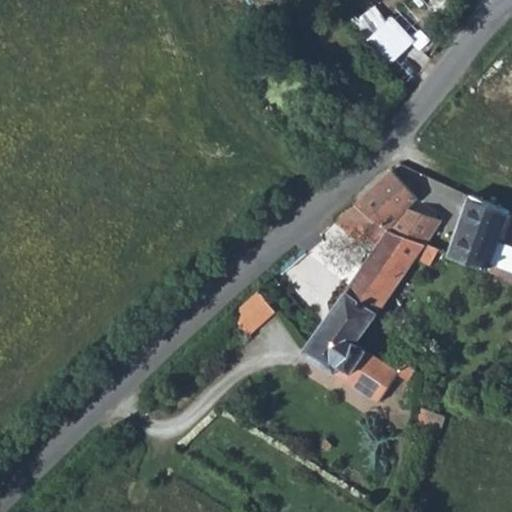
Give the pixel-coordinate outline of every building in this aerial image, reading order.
[(412,38),(394,19),(371,40),(390,59),(412,39),(412,38)] [(412,39),(421,48),(430,40),(420,30),(412,38),(412,39)] [(333,100),(360,128),(368,121),(357,110),(357,109),(341,92),(333,100)] [(372,187),(355,203),(357,205),(390,230),(425,245),(442,220),(405,207),(407,205),(412,204),(413,203),(418,198),(392,170),(372,187)] [(472,196),(450,256),(488,270),(491,262),(511,269),(511,247),(498,242),(511,213),(506,211),(475,198),(472,196)] [(390,230),(357,205),(336,225),(353,241),(362,232),(378,248),(390,230)] [(378,248),(321,328),(352,348),(356,342),(415,257),(430,265),(438,251),(425,245),(390,230),(378,248)] [(511,269),(491,262),(488,270),(511,280),(511,269)] [(260,291),(234,315),(250,334),(276,311),(260,291)] [(321,328),(304,352),(345,380),(346,378),(380,401),(398,374),(408,381),(416,370),(405,362),(399,371),(356,342),(352,348),(321,328)] [(423,407),(422,407),(416,427),(436,434),(440,435),(446,415),(423,407)]
